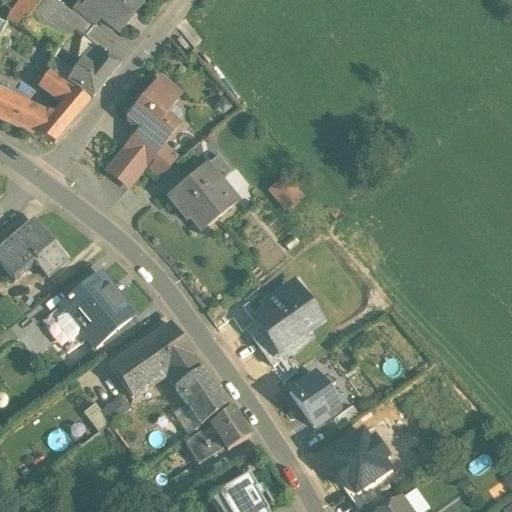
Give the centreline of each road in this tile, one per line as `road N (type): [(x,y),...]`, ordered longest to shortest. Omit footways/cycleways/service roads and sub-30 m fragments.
road 1 (residential): [(38,178),(161,280),(276,435),(320,511)]
road 2 (residential): [(187,0),(38,178)]
